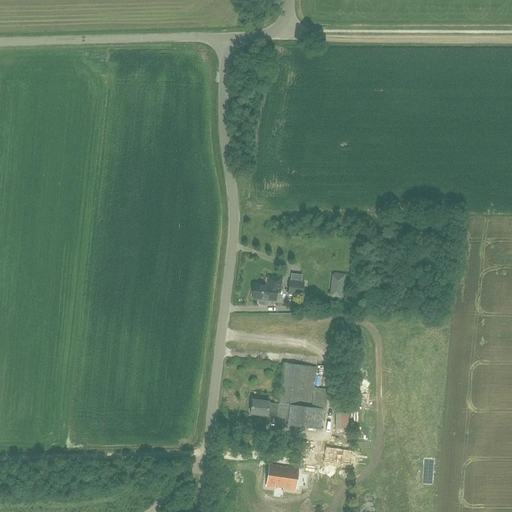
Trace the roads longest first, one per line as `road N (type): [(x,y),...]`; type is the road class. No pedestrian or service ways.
road 1 (unclassified): [(197,511),(233,233),(221,138),(223,38)]
road 2 (track): [(277,31),(299,38),(511,38)]
road 3 (unclassified): [(0,44),(223,38)]
road 4 (track): [(0,458),(204,455)]
